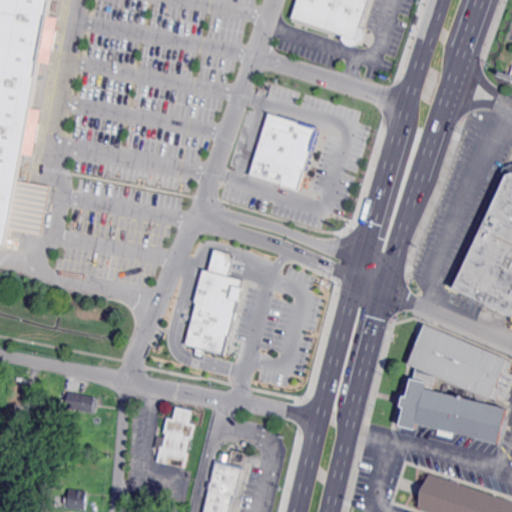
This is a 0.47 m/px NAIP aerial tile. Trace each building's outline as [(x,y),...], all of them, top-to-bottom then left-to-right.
[(51,0),(19,180),(50,186),(41,235),(10,229),(6,247),(0,245),(0,0),(51,0)] [(369,0),(360,27),(364,30),(366,33),(365,37),(363,41),(361,43),(354,44),(351,44),(348,43),(344,40),(342,40),(343,36),(293,19),(299,0),(369,0)] [(416,24),(412,23),(415,13),(420,15),(416,24)] [(511,69),(511,77),(499,73),(502,66),(511,69)] [(301,189),(252,174),(271,113),(319,128),(301,189)] [(511,315),(450,287),(505,168),(511,166),(511,315)] [(225,354),(185,343),(197,301),(194,300),(203,268),(209,270),(215,248),(234,253),(228,275),(243,279),(241,286),(242,286),(225,354)] [(511,373),(511,384),(505,400),(498,397),(497,400),(438,375),(434,390),(506,408),(504,416),(509,417),(504,436),(501,435),(499,443),(452,431),(451,436),(436,433),(437,427),(417,422),(415,428),(401,425),(405,406),(401,405),(404,395),(409,397),(416,367),(408,363),(426,323),(455,335),(507,358),(507,359),(511,360),(511,363),(508,372),(511,373)] [(24,405),(8,403),(11,383),(12,383),(12,380),(27,382),(24,405)] [(97,411),(64,407),(66,394),(99,398),(97,411)] [(43,405),(50,407),(48,414),(41,412),(43,405)] [(190,423),(196,425),(192,444),(188,443),(186,452),(189,453),(186,468),(158,461),(160,450),(155,449),(158,436),(166,437),(167,433),(165,433),(168,418),(174,419),(177,407),(193,411),(190,423)] [(10,433),(11,423),(18,425),(17,434),(10,433)] [(242,488),(239,487),(233,511),(203,511),(216,459),(247,466),(242,488)] [(454,481),(454,479),(462,482),(462,483),(511,500),(511,511),(432,511),(420,508),(432,473),(454,481)] [(87,509),(65,507),(66,489),(88,491),(87,509)] [(39,511),(31,511),(32,503),(40,503),(39,511)]
